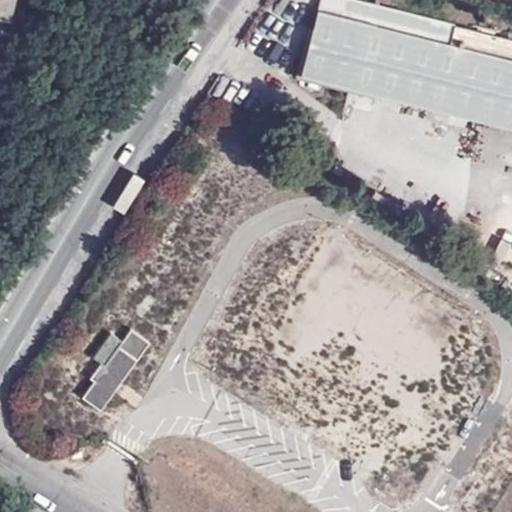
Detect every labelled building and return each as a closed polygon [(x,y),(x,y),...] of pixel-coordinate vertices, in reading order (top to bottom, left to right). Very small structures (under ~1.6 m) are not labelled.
[(0,0),(0,14),(12,18),(17,0),(0,0)] [(511,42),(354,0),(314,0),(295,72),(446,113),(511,130),(511,42)] [(445,338),(389,301),(371,327),(427,364),(445,338)] [(150,341),(130,327),(122,340),(112,332),(95,355),(99,357),(97,359),(100,361),(90,376),(94,380),(82,396),(101,409),(113,391),(108,387),(116,375),(122,380),(150,341)] [(122,380),(116,375),(108,387),(113,391),(122,380)]
